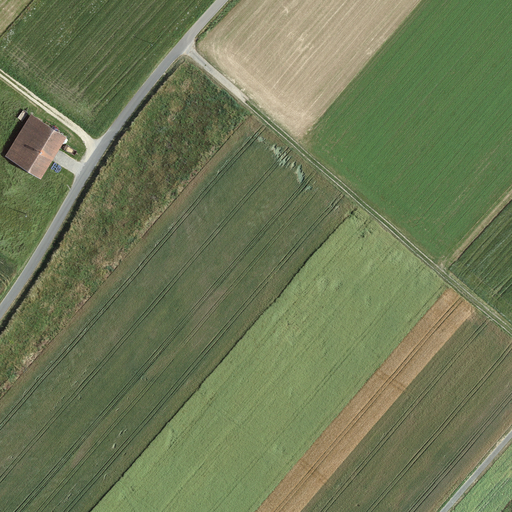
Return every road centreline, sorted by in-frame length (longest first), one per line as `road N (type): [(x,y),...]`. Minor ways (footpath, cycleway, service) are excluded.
road 1 (track): [(180,43),(511,330)]
road 2 (unclassified): [(0,308),(98,147),(220,0)]
road 3 (track): [(98,147),(0,72)]
